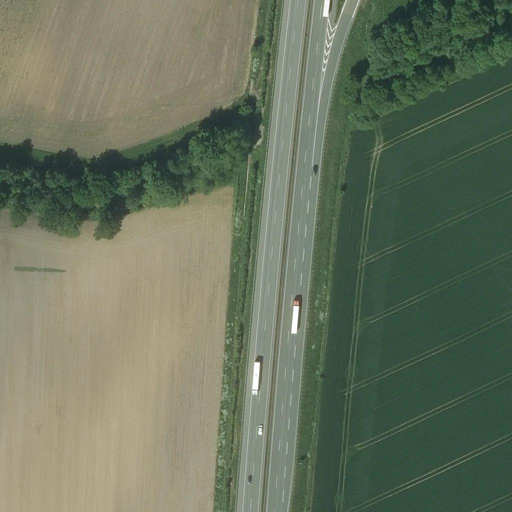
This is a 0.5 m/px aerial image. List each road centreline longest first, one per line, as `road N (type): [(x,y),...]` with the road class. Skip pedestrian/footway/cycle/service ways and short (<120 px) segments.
road 1 (motorway): [(294,0),(247,511)]
road 2 (motorway): [(275,511),(310,125)]
road 3 (motorway): [(310,125),(353,0)]
road 4 (motorway): [(310,125),(326,0)]
